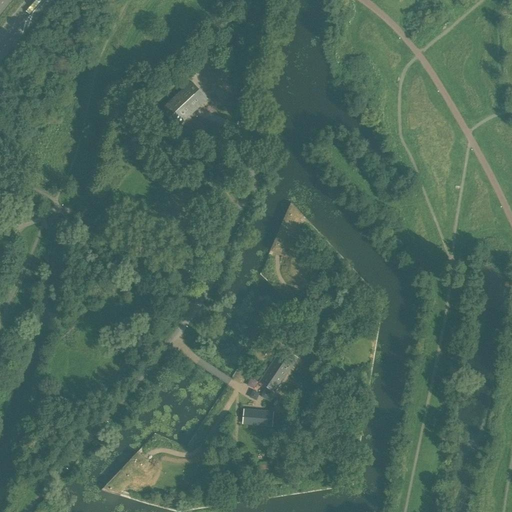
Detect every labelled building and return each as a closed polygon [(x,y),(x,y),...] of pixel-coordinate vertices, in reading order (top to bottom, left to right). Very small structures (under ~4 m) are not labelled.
[(191,81),(160,110),(177,128),(208,99),(191,81)] [(277,254),(284,257),(285,255),(287,250),(300,223),(301,219),(303,217),(304,216),(291,202),(270,251),(271,251),(277,254)] [(343,301),(337,292),(327,299),(332,308),(343,301)] [(335,376),(338,382),(347,378),(335,353),(326,358),(329,364),(335,376)] [(257,399),(260,393),(253,390),(250,396),(257,399)] [(244,410),(242,426),(272,429),(274,412),(244,410)] [(138,452),(137,451),(100,490),(120,496),(120,494),(121,492),(127,486),(143,468),(144,468),(148,464),(149,463),(145,459),(138,452)]
